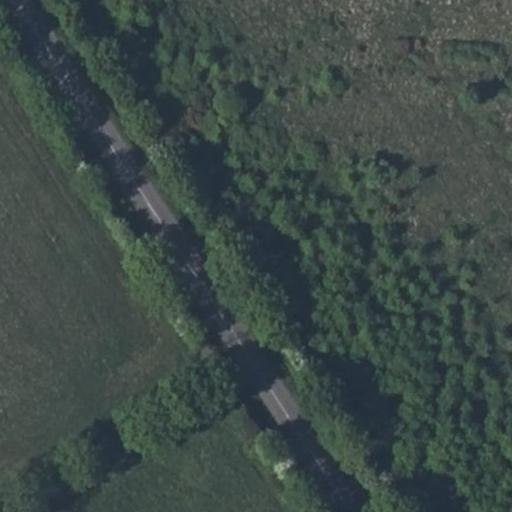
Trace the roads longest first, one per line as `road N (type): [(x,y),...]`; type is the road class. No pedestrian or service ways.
road 1 (tertiary): [(349,511),(14,0)]
road 2 (track): [(34,511),(256,365)]
